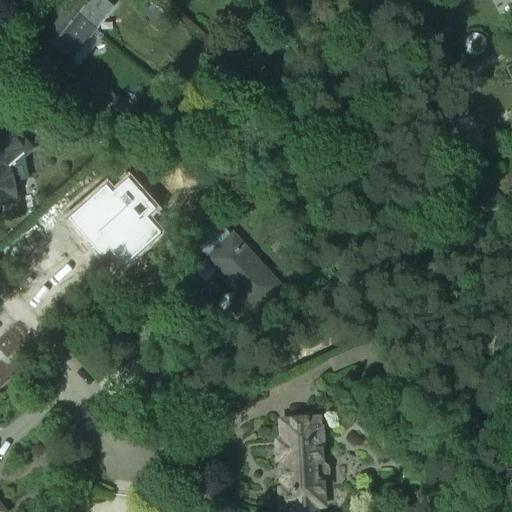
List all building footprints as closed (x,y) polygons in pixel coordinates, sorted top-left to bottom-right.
[(101,27),(71,0),(64,0),(41,25),(74,55),(101,27)] [(71,0),(101,27),(125,0),(71,0)] [(0,205),(24,201),(17,158),(36,154),(9,116),(0,138),(0,205)] [(201,230),(221,224),(216,207),(196,212),(201,230)] [(244,321),(285,284),(235,229),(195,266),(244,321)] [(282,442),(277,443),(278,458),(283,458),(283,466),(280,470),(280,479),(284,482),(285,490),(280,490),(281,506),(286,506),(286,508),(293,508),(293,511),(319,511),(320,510),(327,510),(325,479),(326,479),(328,477),(329,474),(329,471),(328,467),(325,464),(323,460),(326,460),(324,425),(322,425),(321,419),(281,422),(282,442)] [(0,511),(8,511),(28,495),(0,463),(0,511)]
